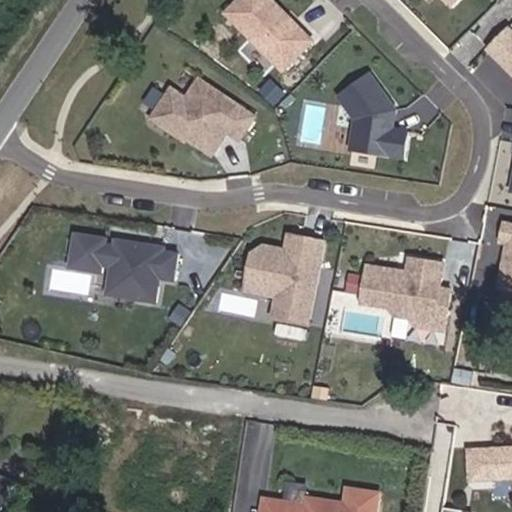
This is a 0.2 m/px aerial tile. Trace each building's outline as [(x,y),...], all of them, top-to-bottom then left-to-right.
[(291,63),(320,34),(286,0),(240,0),(235,5),(291,63)] [(511,36),(500,48),(511,61),(511,36)] [(361,114),(356,145),(409,154),(414,127),(398,125),(399,119),(395,118),(396,112),(401,110),(401,106),(377,68),(345,89),(361,114)] [(246,131),(261,109),(207,71),(193,90),(179,80),(158,108),(191,131),(195,125),(203,131),(200,134),(217,146),(233,123),(246,131)] [(511,221),(509,221),(505,239),(511,241),(502,285),(511,287),(511,221)] [(168,242),(169,238),(120,230),(119,236),(118,240),(109,238),(110,234),(111,228),(79,222),(73,257),(105,262),(106,255),(115,256),(112,272),(132,276),(130,288),(159,293),(163,269),(178,272),(182,245),(168,242)] [(289,244),(296,245),(299,230),(292,228),(289,244)] [(309,319),(328,236),(299,230),(296,245),(289,244),(267,239),(255,247),(249,272),(281,279),(274,311),(309,319)] [(398,264),(370,259),(364,296),(390,301),(396,310),(411,312),(419,306),(448,312),(454,283),(443,281),(447,259),(412,253),(410,267),(409,272),(397,270),(398,264)] [(110,284),(130,288),(132,276),(112,272),(110,284)] [(278,289),(281,279),(249,272),(247,282),(278,289)] [(446,326),(448,312),(419,306),(411,312),(417,321),(446,326)] [(511,449),(477,450),(478,478),(511,477),(511,449)] [(0,498),(9,503),(20,482),(0,471),(0,498)] [(314,478),(294,474),(291,493),(310,497),(311,490),(314,478)] [(353,488),(386,495),(387,489),(354,483),(353,488)] [(265,511),(382,511),(386,495),(353,488),(351,498),(311,490),(310,497),(270,490),(265,511)] [(0,511),(3,511),(9,503),(0,498),(0,511)]
